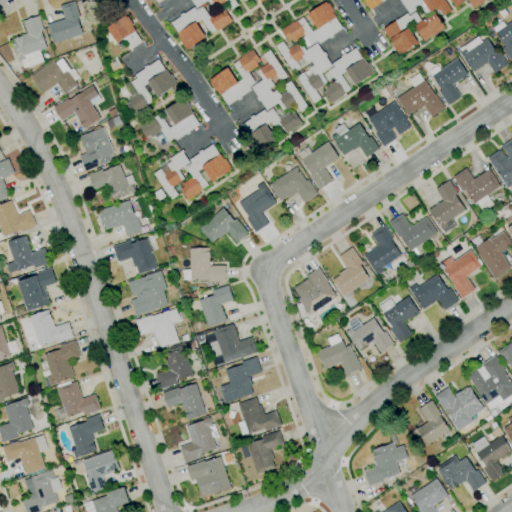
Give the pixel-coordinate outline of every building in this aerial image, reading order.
[(188,50),(186,48),(185,48),(180,40),(181,39),(177,34),(178,34),(171,23),(181,16),(180,15),(183,12),(184,14),(194,7),(196,10),(202,6),(209,16),(215,12),(208,1),(197,8),(191,0),(234,0),(238,5),(231,10),(227,12),(233,21),(220,30),(220,29),(217,31),(216,30),(211,34),(201,20),(196,23),(206,37),(188,50)] [(371,10),(368,6),(367,7),(363,1),(364,1),(363,0),(384,0),(382,2),(371,10)] [(442,17),(436,8),(426,15),(421,7),(410,14),(400,0),(445,0),(452,10),(442,17)] [(456,8),(450,0),(463,0),(465,2),(456,8)] [(487,0),(474,9),(468,0),(487,0)] [(53,44),(51,37),(53,36),(51,32),(50,33),(47,25),(65,19),(60,6),(75,1),(80,17),(78,18),(83,34),(82,34),(53,44)] [(289,41),(282,30),(283,30),(282,29),(293,22),(297,20),(297,21),(303,17),(313,31),(317,28),(308,14),(326,2),(327,4),(329,2),(334,11),(333,12),(337,17),(336,18),(343,28),(333,35),(334,36),(330,39),(329,37),(319,44),(317,41),(311,45),(307,48),(301,39),(305,36),(305,35),(294,42),(293,39),(289,41)] [(502,18),(497,11),(503,7),(508,14),(502,18)] [(399,56),(393,46),(395,45),(394,44),(395,44),(393,41),(392,41),(391,39),(390,39),(389,37),(388,37),(384,32),(385,32),(383,29),(407,13),(409,16),(416,12),(421,20),(424,19),(425,20),(426,19),(436,13),(446,28),(425,42),(414,26),(410,28),(419,43),(399,56)] [(131,51),(123,40),(118,43),(115,39),(109,43),(103,34),(108,30),(107,28),(127,15),(133,25),(132,26),(136,31),(135,32),(142,42),(132,49),(133,50),(131,51)] [(24,69),(21,60),(19,61),(12,40),(14,40),(14,39),(21,36),(27,33),(23,21),(40,16),(41,19),(40,19),(44,30),(42,31),(48,48),(40,50),(44,62),(24,69)] [(511,63),(502,48),(505,46),(496,32),(493,28),(503,21),(506,26),(511,21),(511,63)] [(495,74),(487,63),(474,72),(463,56),(462,57),(460,53),(461,52),(459,49),(478,36),(482,42),(488,38),(498,52),(499,51),(508,65),(495,74)] [(289,41),(293,46),(297,43),(297,44),(300,42),(306,50),(317,43),(323,53),(325,52),(327,55),(326,56),(332,66),(321,74),(327,82),(316,90),(321,99),(314,104),(296,77),(303,72),(307,77),(313,73),(309,68),(314,65),(311,61),(307,64),(307,63),(300,67),(300,68),(293,73),(276,46),(283,41),(285,44),(289,41)] [(331,104),(324,93),(327,90),(325,88),(335,81),(333,78),(328,82),(323,75),(329,71),(328,71),(334,67),(332,64),(342,57),(341,55),(345,53),(346,55),(356,48),(363,59),(364,59),(367,63),(368,63),(373,71),(372,72),(374,74),(355,86),(354,84),(350,86),(342,74),(341,75),(351,89),(345,93),(346,94),(332,103),(331,104)] [(256,83),(249,87),(251,90),(241,97),(242,98),(239,100),(238,99),(228,106),(221,95),(221,96),(217,90),(216,91),(210,83),(212,82),(210,80),(229,67),(238,82),(243,79),(233,65),(239,61),(238,60),(239,59),(242,57),(242,56),(253,49),(261,60),(257,63),(259,66),(249,72),(256,83)] [(257,72),(260,70),(259,69),(268,63),(263,55),(270,50),(287,77),(281,81),(280,80),(274,84),(275,86),(270,89),(272,93),(277,90),(281,95),(287,91),(283,86),(291,81),(308,107),(301,112),(295,104),(288,109),(287,109),(283,111),(278,103),(267,110),(260,101),(259,101),(257,98),(258,97),(251,87),(263,80),(257,72)] [(69,96),(67,93),(65,94),(57,84),(42,94),(31,77),(54,60),(56,63),(63,58),(71,69),(68,71),(69,72),(73,69),(78,77),(75,80),(78,85),(76,86),(79,90),(69,96)] [(449,106),(439,91),(442,90),(432,75),(429,71),(438,65),(441,70),(458,58),(469,74),(467,75),(468,76),(462,81),(461,80),(453,85),(461,97),(449,106)] [(133,115),(126,104),(129,102),(128,99),(132,97),(125,86),(131,83),(131,82),(137,78),(135,75),(145,69),(144,67),(147,65),(148,66),(158,59),(166,70),(169,75),(171,74),(176,82),(175,83),(177,85),(172,88),(174,90),(170,93),(168,90),(158,97),(149,83),(144,86),(153,101),(148,104),(149,105),(133,115)] [(19,82),(16,78),(22,73),(25,78),(19,82)] [(432,117),(425,105),(417,110),(417,109),(408,115),(397,98),(414,87),(409,79),(419,73),(424,80),(425,79),(435,94),(436,93),(445,108),(432,117)] [(391,93),(386,86),(392,83),(396,89),(391,93)] [(84,129),(75,113),(62,121),(53,107),(68,98),(69,100),(93,85),(102,100),(93,105),(101,118),(84,129)] [(162,146),(155,136),(152,138),(150,135),(146,138),(139,126),(154,116),(154,117),(160,114),(169,128),(175,124),(173,121),(168,124),(161,115),(167,111),(166,110),(184,97),(191,108),(190,108),(193,114),(200,125),(190,131),(191,132),(187,135),(186,134),(176,140),(175,137),(162,146)] [(383,147),(375,134),(377,133),(367,119),(368,118),(365,113),(373,107),(376,113),(394,101),(411,127),(399,135),(393,127),(390,130),(396,139),(383,147)] [(111,118),(108,112),(116,108),(119,114),(111,118)] [(257,153),(246,137),(248,136),(241,125),(251,119),(250,117),(253,115),(254,116),(264,110),(266,112),(273,108),(279,118),(289,112),(291,114),(295,112),(302,123),(301,124),(301,125),(290,132),(290,131),(287,133),(285,131),(280,135),(271,122),(267,125),(277,140),(257,153)] [(115,127),(112,119),(119,116),(123,124),(115,127)] [(352,150),(344,156),(331,137),(336,134),(333,130),(343,123),(348,130),(359,123),(369,138),(371,136),(379,149),(366,158),(359,147),(353,150),(352,150)] [(86,171),(80,156),(87,153),(85,150),(86,149),(85,148),(85,147),(84,147),(80,137),(86,134),(103,127),(106,134),(115,153),(110,155),(112,160),(86,171)] [(511,185),(508,188),(488,159),(499,151),(503,156),(504,155),(506,158),(508,156),(501,146),(511,138),(511,185)] [(319,190),(307,171),(309,170),(298,154),(308,147),(312,153),(329,141),(340,158),(333,163),(332,162),(324,168),(333,181),(319,190)] [(188,200),(180,188),(182,187),(181,186),(192,178),(185,167),(191,163),(189,160),(199,154),(198,152),(202,149),(203,151),(213,144),(220,155),(222,154),(231,167),(230,168),(231,169),(213,181),(212,179),(207,182),(201,174),(201,175),(208,185),(203,189),(203,190),(200,192),(200,193),(189,200),(189,199),(188,200)] [(171,200),(154,173),(167,165),(166,164),(160,168),(155,161),(167,153),(170,158),(183,150),(184,152),(183,153),(190,163),(178,170),(181,174),(186,170),(190,176),(185,179),(184,179),(181,181),(182,181),(173,187),(179,195),(171,200)] [(0,201),(0,162),(8,159),(15,173),(2,179),(6,187),(5,187),(9,197),(0,201)] [(114,201),(110,191),(109,191),(106,185),(95,190),(88,175),(91,173),(91,174),(102,169),(103,171),(120,164),(129,186),(132,184),(136,191),(114,201)] [(304,203),(297,192),(289,198),(288,196),(280,201),(270,185),(297,167),(306,181),(308,179),(317,194),(304,203)] [(483,212),(476,202),(475,203),(466,189),(462,191),(453,177),(466,168),(474,179),(489,169),(500,186),(487,195),(494,205),(483,212)] [(445,233),(442,229),(441,230),(439,227),(440,227),(428,210),(443,200),(435,189),(449,180),(458,194),(456,195),(466,209),(452,219),(456,226),(445,233)] [(256,233),(246,219),(249,217),(239,203),(258,190),(256,187),(263,182),(277,203),(262,213),(269,224),(256,233)] [(160,200),(155,193),(160,190),(165,197),(160,200)] [(4,237),(0,227),(0,204),(10,200),(17,216),(29,211),(36,226),(22,232),(21,230),(4,237)] [(126,237),(122,226),(115,228),(114,227),(113,227),(114,229),(110,230),(109,228),(106,230),(105,227),(104,228),(102,223),(103,222),(102,218),(100,218),(99,214),(100,213),(99,211),(130,200),(135,216),(136,215),(142,232),(126,237)] [(237,243),(227,232),(220,239),(218,237),(212,243),(199,228),(223,207),(234,220),(236,218),(248,232),(237,243)] [(410,251),(400,236),(399,237),(389,223),(402,214),(411,227),(426,217),(437,233),(410,251)] [(378,276),(364,255),(378,245),(371,234),(384,225),(393,239),(392,240),(402,255),(382,268),(384,271),(378,276)] [(495,279),(475,248),(471,241),(479,235),(483,242),(492,236),(494,238),(503,232),(511,245),(501,253),(511,268),(495,279)] [(10,273),(7,264),(14,261),(7,242),(9,242),(8,239),(12,238),(13,240),(27,235),(29,243),(28,244),(32,253),(45,248),(50,263),(35,269),(34,266),(16,272),(16,271),(10,273)] [(139,275),(136,267),(134,267),(130,258),(118,262),(112,247),(131,240),(132,244),(147,238),(157,268),(139,275)] [(168,253),(166,247),(172,245),(174,252),(168,253)] [(209,282),(209,281),(191,281),(191,280),(184,280),(183,270),(191,270),(190,248),(210,248),(210,266),(226,266),(226,282),(209,282)] [(344,296),(333,280),(339,275),(338,274),(347,268),(339,257),(352,248),(363,263),(360,265),(370,278),(344,296)] [(461,299),(452,284),(453,283),(440,263),(450,257),(453,261),(470,250),(481,267),(466,276),(475,290),(461,299)] [(433,260),(430,256),(436,252),(438,256),(433,260)] [(310,316),(302,304),(301,303),(299,299),(301,298),(294,288),(307,279),(306,277),(319,267),(329,282),(327,283),(337,297),(310,316)] [(27,312),(25,305),(18,282),(36,276),(36,273),(52,268),(57,283),(44,287),(50,304),(27,312)] [(136,316),(130,301),(137,298),(136,295),(132,296),(128,282),(161,271),(167,289),(164,290),(169,305),(136,316)] [(445,310),(438,300),(422,310),(408,289),(416,284),(418,287),(437,274),(447,289),(450,288),(458,301),(445,310)] [(208,327),(199,300),(213,296),(212,291),(228,285),(234,300),(221,304),(227,321),(208,327)] [(399,343),(390,329),(391,328),(388,323),(389,322),(383,313),(379,306),(390,298),(395,305),(409,296),(419,312),(418,312),(419,314),(412,318),(412,317),(404,322),(412,334),(399,343)] [(161,349),(157,339),(156,340),(153,331),(140,336),(135,321),(152,315),(152,316),(168,311),(169,311),(176,308),(180,321),(173,323),(179,342),(161,349)] [(40,347),(30,316),(49,310),(54,327),(69,322),(74,337),(57,343),(56,342),(40,347)] [(381,353),(374,342),(368,346),(368,344),(359,351),(346,332),(351,329),(348,324),(357,318),(362,326),(374,317),(374,318),(378,315),(383,323),(380,326),(384,332),(385,331),(394,344),(381,353)] [(225,363),(214,331),(233,324),(239,342),(251,337),(257,353),(240,358),(225,363)] [(0,325),(1,325),(7,344),(16,340),(19,350),(10,353),(11,356),(0,359),(0,325)] [(198,343),(196,335),(201,333),(204,341),(198,343)] [(346,375),(341,362),(325,369),(317,351),(330,346),(327,338),(338,333),(341,341),(344,340),(346,346),(349,345),(353,353),(354,352),(361,369),(346,375)] [(183,342),(181,336),(188,334),(189,340),(183,342)] [(50,386),(47,378),(51,376),(43,355),(61,349),(60,346),(75,341),(81,357),(68,361),(69,364),(74,377),(56,383),(57,384),(50,386)] [(185,350),(184,345),(194,341),(195,347),(185,350)] [(511,367),(509,363),(506,365),(498,353),(500,351),(499,350),(510,342),(511,345),(511,367)] [(160,389),(155,374),(169,370),(165,360),(167,359),(165,351),(183,345),(193,375),(178,381),(178,383),(160,389)] [(500,410),(497,405),(490,409),(487,404),(468,376),(477,370),(483,366),(482,365),(496,355),(505,369),(504,370),(511,382),(511,393),(506,398),(509,404),(500,410)] [(231,401),(231,402),(226,404),(220,386),(229,383),(225,370),(242,365),(241,362),(257,357),(262,373),(250,376),(253,386),(251,386),(253,394),(231,401)] [(0,366),(13,362),(16,370),(12,371),(19,393),(2,399),(3,401),(0,402),(0,366)] [(67,418),(66,414),(60,416),(57,410),(63,408),(56,388),(58,387),(57,385),(70,381),(71,383),(76,381),(82,399),(95,394),(100,410),(96,411),(84,415),(83,412),(67,418)] [(187,420),(181,403),(168,408),(163,393),(179,387),(180,389),(196,383),(206,414),(187,420)] [(459,430),(458,429),(457,430),(451,421),(454,419),(446,407),(444,409),(435,396),(448,387),(455,397),(456,396),(455,395),(466,387),(467,388),(470,386),(474,393),(479,400),(478,400),(484,408),(471,417),(473,420),(459,430)] [(242,435),(238,423),(244,421),(238,403),(256,397),(259,405),(261,404),(264,414),(276,410),(281,426),(265,431),(265,429),(249,434),(248,433),(242,435)] [(3,443),(0,435),(0,426),(9,423),(4,407),(21,401),(21,400),(27,398),(30,406),(26,407),(34,429),(17,435),(18,437),(3,443)] [(422,448),(411,431),(418,426),(419,427),(426,422),(418,409),(431,400),(450,430),(422,448)] [(75,459),(72,451),(76,450),(69,427),(86,422),(85,419),(96,416),(96,415),(99,414),(104,430),(92,434),(94,440),(93,441),(96,451),(80,456),(81,457),(75,459)] [(511,443),(506,434),(503,429),(511,424),(508,419),(511,416),(511,443)] [(185,463),(180,447),(191,443),(186,426),(203,420),(210,417),(212,424),(214,423),(218,436),(213,437),(217,449),(200,454),(201,457),(185,463)] [(257,474),(251,457),(245,459),(241,448),(247,446),(246,444),(263,439),(262,435),(267,433),(267,435),(279,431),(284,445),(271,450),(274,459),(273,460),(276,468),(257,474)] [(369,486),(364,471),(376,467),(374,461),(375,461),(373,453),(372,450),(393,443),(390,434),(395,432),(399,444),(395,445),(396,447),(404,445),(408,458),(396,461),(400,473),(382,479),(383,481),(371,485),(369,486)] [(492,482),(482,468),(483,467),(479,462),(477,460),(480,458),(479,457),(478,457),(477,455),(478,455),(476,453),(477,452),(472,444),(484,436),(489,443),(502,434),(511,450),(510,452),(511,453),(505,458),(504,456),(497,460),(506,473),(492,482)] [(27,475),(24,466),(22,467),(19,458),(7,462),(2,447),(18,441),(19,443),(35,437),(35,438),(43,435),(48,450),(40,453),(46,468),(27,475)] [(92,494),(86,478),(87,477),(86,474),(87,473),(83,461),(113,450),(120,469),(111,472),(111,474),(103,476),(107,488),(92,494)] [(65,462),(63,456),(71,453),(73,459),(65,462)] [(474,491),(466,481),(466,482),(465,481),(451,491),(448,487),(449,486),(448,484),(444,479),(443,479),(441,476),(442,476),(438,471),(440,469),(438,467),(455,455),(459,461),(466,457),(476,471),(477,469),(487,483),(474,491)] [(202,497),(197,479),(191,481),(186,466),(205,460),(205,462),(220,457),(231,488),(202,497)] [(39,511),(25,511),(22,501),(31,498),(25,480),(35,476),(52,471),(54,478),(58,477),(63,490),(55,492),(59,502),(56,503),(58,508),(47,511),(46,506),(41,508),(42,511),(39,511)] [(417,511),(418,510),(415,506),(417,504),(411,495),(407,489),(415,483),(419,490),(436,478),(448,495),(432,506),(436,511),(417,511)] [(85,511),(83,504),(107,496),(106,493),(124,487),(130,503),(117,507),(118,511),(85,511)] [(376,511),(378,511),(382,511),(399,501),(406,511),(376,511)]
